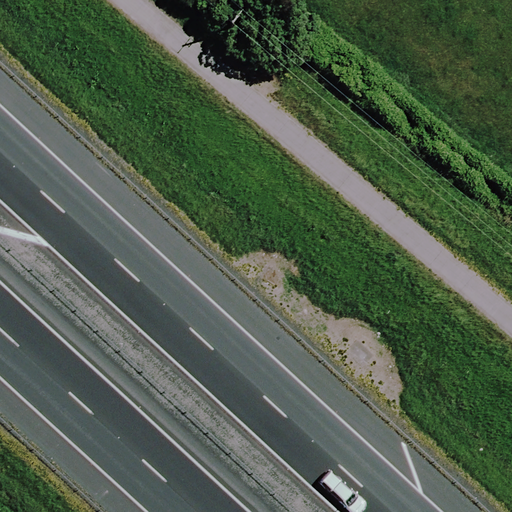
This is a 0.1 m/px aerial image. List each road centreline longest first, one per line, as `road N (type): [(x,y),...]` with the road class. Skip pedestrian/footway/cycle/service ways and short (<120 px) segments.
road 1 (motorway): [(0,145),(396,511)]
road 2 (motorway): [(195,511),(0,331)]
